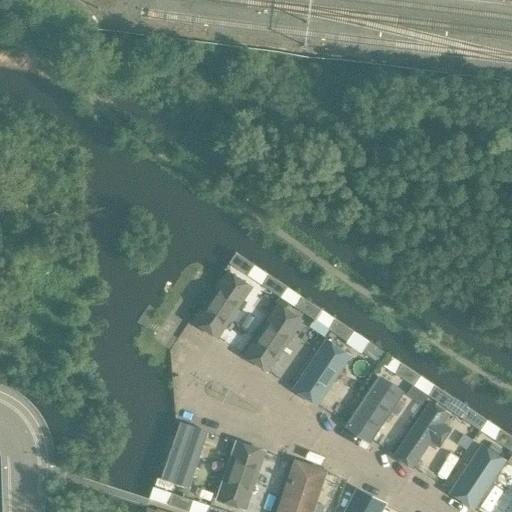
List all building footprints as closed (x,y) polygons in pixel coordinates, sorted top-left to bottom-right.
[(234,254),(227,264),(246,276),(252,266),(234,254)] [(256,286),(229,270),(191,323),(219,340),(256,286)] [(267,276),(261,286),(279,298),(285,289),(286,288),(267,276)] [(300,298),(300,299),(294,308),(312,320),(319,311),(300,298)] [(270,373),(307,319),(280,302),(244,355),(270,373)] [(334,321),(327,330),(345,343),(352,333),(334,321)] [(354,354),(328,338),(294,390),(318,407),(354,354)] [(367,343),(360,353),(379,365),(385,355),(367,343)] [(400,365),(394,375),(412,387),(418,377),(419,377),(400,365)] [(408,390),(383,374),(346,427),(372,443),(408,390)] [(434,387),(433,387),(427,397),(445,409),(452,400),(452,399),(434,387)] [(457,422),(430,404),(394,457),(415,469),(433,440),(441,446),(457,422)] [(467,409),(460,419),(479,431),(485,422),(467,409)] [(210,432),(182,423),(162,475),(191,485),(210,432)] [(511,439),(500,431),(500,432),(494,441),(511,454),(511,453),(511,439)] [(267,451),(235,442),(214,501),(246,511),(267,451)] [(504,462),(485,451),(456,496),(475,507),(504,462)] [(315,511),(328,471),(294,460),(276,511),(315,511)] [(352,485),(338,511),(377,511),(383,501),(352,485)] [(167,505),(186,511),(187,511),(191,501),(170,494),(167,505)]
